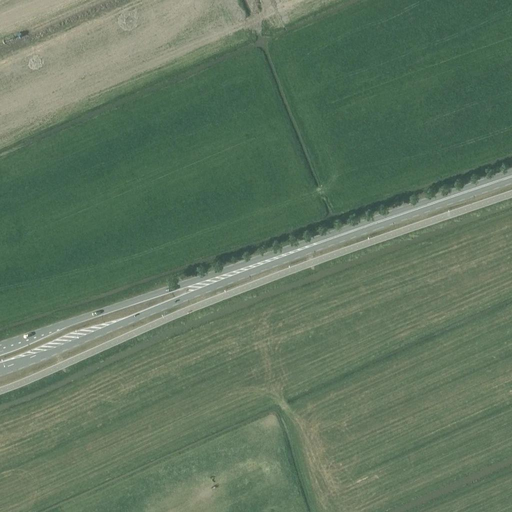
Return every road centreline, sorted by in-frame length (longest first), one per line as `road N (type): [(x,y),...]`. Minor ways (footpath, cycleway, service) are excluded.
road 1 (track): [(319,494),(278,394),(0,507)]
road 2 (primary): [(0,372),(267,259)]
road 3 (primary): [(267,259),(0,346)]
road 4 (primary): [(267,259),(511,177)]
road 5 (track): [(331,511),(319,494),(460,439)]
